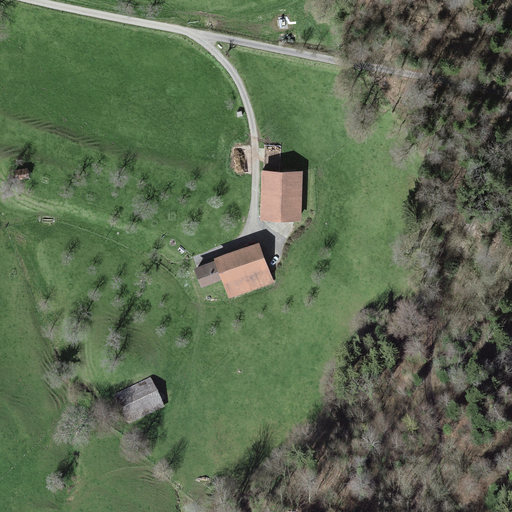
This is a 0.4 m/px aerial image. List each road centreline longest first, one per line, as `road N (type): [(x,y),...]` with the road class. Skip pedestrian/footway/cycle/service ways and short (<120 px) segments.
road 1 (track): [(511,94),(35,0)]
road 2 (track): [(190,31),(233,78),(252,146),(252,220),(244,240),(219,252)]
